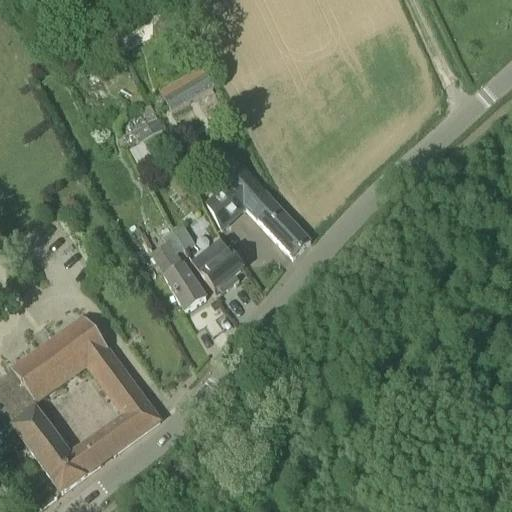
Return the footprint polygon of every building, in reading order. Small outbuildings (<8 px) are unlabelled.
[(116,37),(118,40),(146,23),(138,10),(111,26),(116,37)] [(107,20),(99,24),(107,41),(116,37),(111,26),(107,20)] [(171,117),(214,92),(200,69),(158,94),(171,117)] [(148,124),(157,120),(151,107),(142,112),(148,124)] [(137,143),(163,130),(157,120),(148,124),(132,133),(137,143)] [(132,151),(139,164),(152,157),(144,144),(132,151)] [(293,263),(310,246),(247,174),(210,204),(225,227),(246,209),(293,263)] [(180,251),(182,254),(183,253),(185,255),(196,249),(183,229),(172,236),(180,251)] [(175,258),(182,254),(180,251),(172,236),(163,241),(167,248),(153,257),(186,317),(206,303),(175,258)] [(228,294),(239,285),(235,280),(244,273),(230,258),(218,244),(192,265),(215,296),(224,289),(228,294)] [(0,431),(4,428),(8,435),(14,431),(61,498),(160,426),(87,323),(14,375),(15,376),(0,386),(0,431)]
